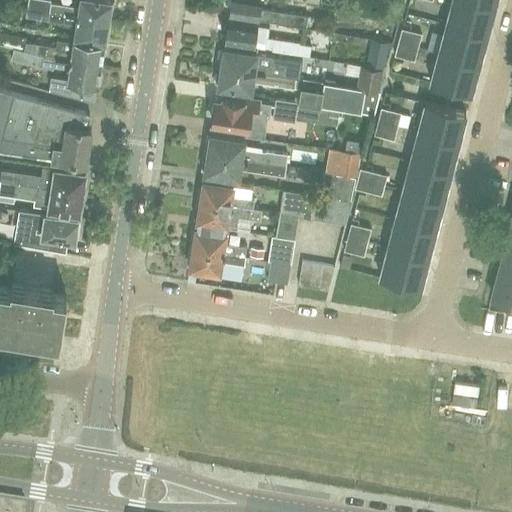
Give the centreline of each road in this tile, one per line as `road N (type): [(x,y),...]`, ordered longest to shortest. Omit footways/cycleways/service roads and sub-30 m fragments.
road 1 (residential): [(432,342),(116,292)]
road 2 (residential): [(432,342),(511,37)]
road 3 (unclassified): [(116,292),(158,0)]
road 4 (tertiary): [(279,511),(89,478)]
